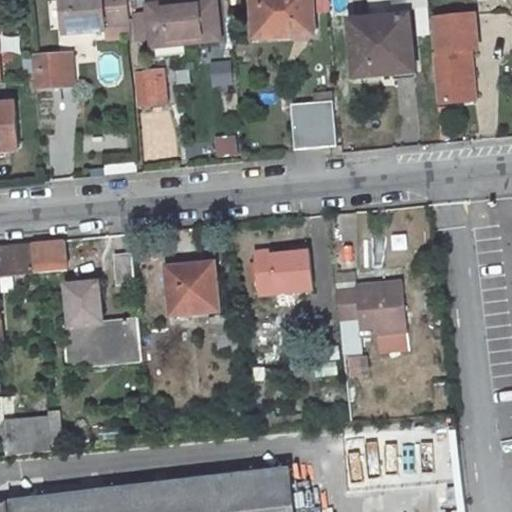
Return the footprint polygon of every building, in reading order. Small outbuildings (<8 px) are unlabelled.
[(132,39),(128,0),(63,0),(66,35),(106,31),(107,42),(132,39)] [(153,48),(222,40),(217,0),(198,0),(148,5),(149,12),(152,40),(153,48)] [(253,0),(256,38),(315,35),(313,0),(253,0)] [(149,12),(136,13),(139,42),(152,40),(149,12)] [(472,50),(479,49),(475,15),(437,19),(440,54),(434,55),(439,105),(476,100),(472,50)] [(416,72),(411,16),(351,21),(356,78),(416,72)] [(36,58),(39,104),(64,102),(63,90),(62,77),(73,76),(72,55),(36,58)] [(166,80),(165,70),(138,72),(139,83),(166,80)] [(168,103),(166,80),(139,83),(141,106),(168,103)] [(72,89),(63,90),(64,102),(73,100),(72,89)] [(235,115),(233,89),(220,91),(222,116),(235,115)] [(314,94),(315,104),(334,103),(333,92),(314,94)] [(338,146),(334,103),(315,104),(293,106),(296,150),(338,146)] [(0,151),(20,150),(16,104),(0,104),(0,151)] [(442,140),(450,139),(447,109),(440,110),(442,140)] [(218,158),(240,155),(237,137),(215,141),(218,158)] [(69,271),(66,240),(33,243),(36,274),(69,271)] [(0,276),(36,274),(33,243),(0,246),(0,340),(4,341),(0,296),(0,276)] [(273,251),(256,253),(260,291),(276,289),(276,294),(314,290),(310,253),(273,256),(273,251)] [(136,284),(133,255),(116,256),(118,285),(136,284)] [(173,315),(220,311),(215,264),(169,269),(173,315)] [(437,282),(426,283),(428,301),(439,300),(437,282)] [(140,319),(104,323),(100,283),(67,286),(72,326),(64,326),(67,350),(90,348),(91,360),(112,358),(112,352),(143,349),(140,319)] [(363,336),(408,332),(403,285),(375,288),(375,285),(358,287),(358,289),(338,291),(341,320),(361,318),(363,336)] [(439,300),(428,301),(430,329),(442,328),(439,300)] [(223,352),(241,350),(238,315),(220,316),(221,331),(223,352)] [(211,333),(221,331),(220,316),(210,317),(211,333)] [(341,359),(339,346),(313,350),(315,363),(341,359)] [(112,358),(91,360),(90,348),(67,350),(69,368),(144,361),(143,349),(112,352),(112,358)] [(339,374),(337,362),(317,364),(319,377),(339,374)] [(252,384),(263,383),(263,366),(250,367),(252,384)] [(22,405),(24,421),(50,418),(50,414),(49,403),(22,405)] [(230,434),(252,432),(250,406),(233,408),(235,422),(229,422),(230,434)] [(276,419),(275,412),(254,416),(256,428),(308,421),(307,415),(276,419)] [(50,414),(50,418),(51,429),(60,428),(59,413),(50,414)] [(51,429),(50,418),(24,421),(5,423),(8,455),(53,451),(52,440),(51,429)] [(60,428),(51,429),(52,440),(61,439),(60,428)] [(439,511),(470,511),(467,467),(436,470),(439,511)] [(296,511),(292,470),(11,503),(0,504),(0,511),(296,511)]
